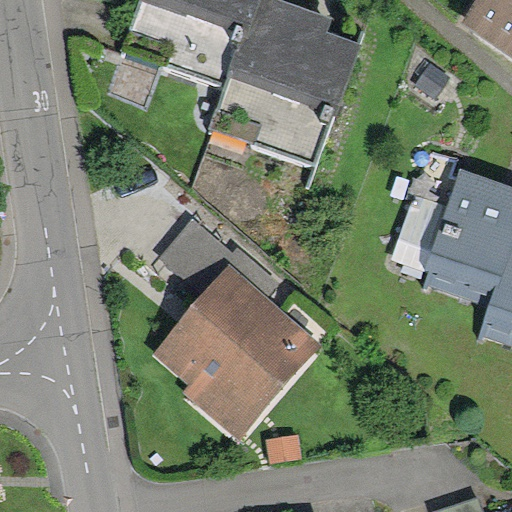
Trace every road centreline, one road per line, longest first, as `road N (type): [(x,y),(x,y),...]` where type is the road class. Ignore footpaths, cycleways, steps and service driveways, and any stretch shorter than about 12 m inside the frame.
road 1 (residential): [(7,0),(60,352)]
road 2 (residential): [(60,352),(87,511)]
